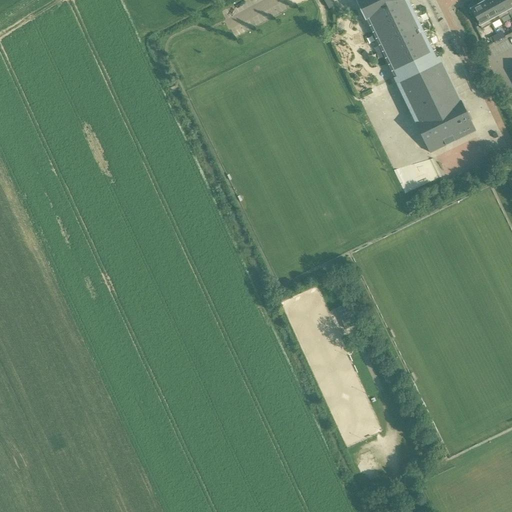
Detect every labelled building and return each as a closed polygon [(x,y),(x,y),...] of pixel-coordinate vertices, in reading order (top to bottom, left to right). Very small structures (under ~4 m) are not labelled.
[(355,0),(365,20),(369,18),(375,31),(388,25),(392,32),(403,26),(400,20),(414,13),(407,0),(355,0)] [(489,0),(485,0),(479,3),(489,20),(497,15),(498,15),(489,0)] [(501,0),(489,0),(498,15),(497,15),(500,19),(510,14),(507,10),(501,0)] [(511,0),(501,0),(507,10),(511,7),(511,0)] [(489,20),(479,3),(470,8),(482,29),(492,24),(489,20)] [(414,13),(400,20),(403,26),(413,45),(426,39),(414,13)] [(388,25),(375,31),(392,65),(405,59),(392,32),(388,25)] [(405,59),(392,65),(397,76),(394,77),(403,96),(447,75),(441,62),(438,64),(426,39),(413,45),(403,26),(392,32),(405,59)] [(449,75),(403,96),(416,122),(415,123),(430,153),(475,130),(461,100),(460,101),(449,75)] [(357,324),(348,304),(336,309),(346,329),(357,324)]
